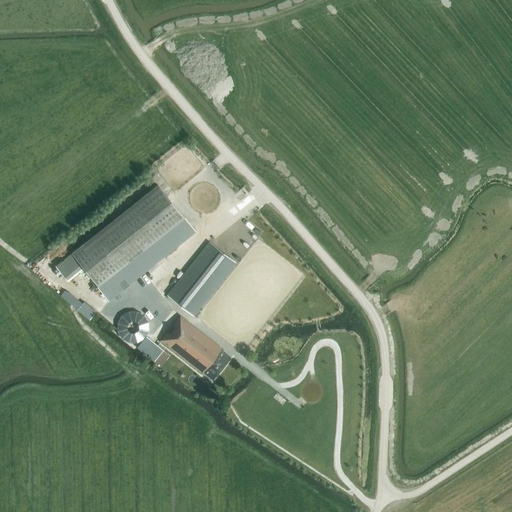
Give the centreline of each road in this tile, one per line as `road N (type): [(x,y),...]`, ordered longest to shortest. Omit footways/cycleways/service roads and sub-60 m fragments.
road 1 (unclassified): [(380,494),(385,366),(374,316),(151,68),(108,0)]
road 2 (track): [(462,189),(437,229),(357,293)]
road 3 (unclassified): [(380,494),(421,490),(511,431)]
